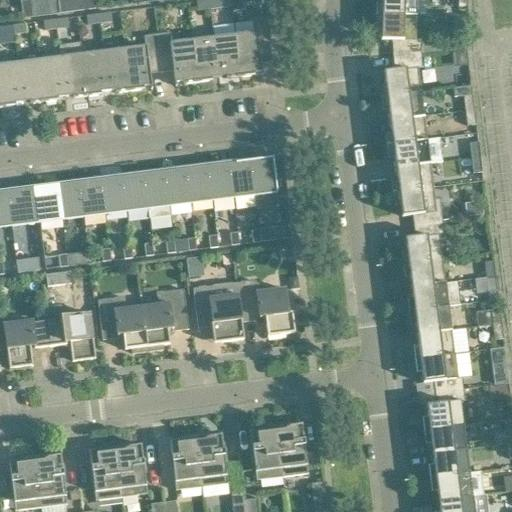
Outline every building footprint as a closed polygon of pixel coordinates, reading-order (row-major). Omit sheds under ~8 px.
[(82,0),(58,3),(60,14),(95,10),(93,0),(82,0)] [(222,9),(220,0),(215,0),(209,1),(210,10),(222,9)] [(416,17),(416,0),(381,0),(382,4),(376,4),(376,16),(416,17)] [(467,9),(466,0),(458,0),(458,9),(467,9)] [(210,10),(209,1),(197,3),(198,12),(210,10)] [(50,4),(47,9),(48,16),(60,14),(58,3),(50,4)] [(111,23),(110,14),(98,15),(99,24),(111,23)] [(99,24),(98,15),(87,17),(88,26),(99,24)] [(416,41),(416,17),(376,16),(376,29),(381,29),(381,41),(391,42),(393,57),(422,55),(421,41),(416,41)] [(68,28),(67,19),(55,21),(56,30),(68,28)] [(56,30),(55,21),(44,22),(45,31),(56,30)] [(270,48),(270,21),(255,23),(256,32),(235,35),(240,78),(255,76),(254,74),(261,73),(261,76),(262,76),(261,64),(272,63),(270,48)] [(26,34),(25,25),(12,26),(13,35),(26,34)] [(13,35),(12,26),(1,28),(2,37),(13,35)] [(197,84),(192,41),(171,43),(170,34),(157,35),(161,74),(173,72),(175,88),(176,87),(176,84),(182,83),(182,86),(197,84)] [(161,74),(157,35),(144,37),(145,47),(124,50),(130,92),(144,90),(144,88),(150,87),(151,91),(152,90),(150,75),(161,74)] [(240,78),(235,35),(213,38),(218,79),(225,78),(225,80),(240,78)] [(218,79),(213,38),(192,41),(197,84),(212,82),(212,80),(218,79)] [(130,92),(124,50),(103,52),(108,93),(115,92),(115,94),(130,92)] [(108,93),(103,52),(81,55),(87,98),(101,96),(101,94),(108,93)] [(87,98),(81,55),(60,58),(65,98),(72,97),(72,100),(87,98)] [(421,93),(418,69),(423,68),(422,55),(393,57),(394,71),(383,73),(385,86),(379,86),(381,99),(421,93)] [(65,98),(60,58),(38,60),(44,103),(59,101),(58,99),(65,98)] [(44,103),(38,60),(17,63),(22,104),(29,103),(29,105),(44,103)] [(22,104),(17,63),(0,65),(0,101),(1,109),(16,107),(15,105),(22,104)] [(471,88),(452,90),(453,98),(463,97),(465,112),(474,111),(472,96),(471,88)] [(424,117),(421,93),(381,99),(382,111),(388,110),(389,122),(424,117)] [(476,125),(474,111),(465,112),(467,126),(476,125)] [(427,141),(424,117),(389,122),(391,133),(385,134),(387,146),(427,141)] [(439,140),(427,141),(387,146),(388,158),(394,158),(395,169),(430,165),(430,164),(443,163),(439,140)] [(480,159),(478,143),(469,144),(471,160),(480,159)] [(273,159),(250,162),(255,196),(277,194),(278,199),(287,197),(284,170),(283,160),(273,161),(273,159)] [(482,173),(480,159),(471,160),(473,174),(482,173)] [(255,196),(250,162),(229,165),(233,199),(255,196)] [(233,199),(229,165),(208,167),(212,202),(233,199)] [(434,189),(430,165),(395,169),(397,181),(391,182),(393,194),(434,189)] [(212,202),(208,167),(186,170),(190,205),(212,202)] [(190,205),(186,170),(165,173),(169,207),(190,205)] [(169,207),(165,173),(143,175),(148,210),(169,207)] [(148,210),(143,175),(122,178),(126,213),(148,210)] [(126,213),(122,178),(100,181),(105,216),(126,213)] [(105,216),(100,181),(79,184),(83,218),(105,216)] [(83,218),(79,184),(58,186),(62,221),(83,218)] [(62,221),(58,186),(35,189),(40,224),(62,221)] [(437,212),(434,189),(393,194),(394,206),(400,205),(402,218),(412,217),(414,227),(442,224),(441,212),(437,212)] [(34,225),(29,190),(7,193),(11,227),(34,225)] [(7,193),(0,193),(0,228),(11,227),(7,193)] [(442,260),(439,236),(444,235),(442,224),(414,227),(415,238),(404,240),(406,251),(400,252),(402,265),(442,260)] [(292,239),(290,227),(283,228),(284,240),(292,239)] [(261,243),(259,231),(251,232),(253,244),(261,243)] [(239,245),(238,233),(230,234),(231,246),(239,245)] [(218,248),(217,236),(209,237),(210,249),(218,248)] [(197,251),(195,239),(187,240),(189,252),(197,251)] [(175,254),(174,242),(166,243),(167,255),(175,254)] [(154,256),(152,244),(144,245),(146,257),(154,256)] [(133,259),(131,247),(123,248),(124,260),(133,259)] [(111,262),(110,250),(101,251),(103,263),(111,262)] [(90,264),(88,252),(67,255),(68,267),(90,264)] [(68,267),(67,255),(59,256),(60,268),(68,267)] [(445,284),(442,260),(402,265),(404,279),(409,278),(411,288),(445,284)] [(26,272),(24,261),(16,262),(18,274),(26,272)] [(495,278),(493,262),(485,263),(486,279),(495,278)] [(70,286),(69,273),(45,276),(47,289),(70,286)] [(497,292),(495,278),(486,279),(488,293),(497,292)] [(288,315),(285,290),(267,293),(253,281),(235,284),(241,324),(256,323),(255,320),(265,319),(267,338),(295,335),(292,314),(288,315)] [(457,282),(445,284),(411,288),(412,298),(406,299),(408,313),(448,308),(448,307),(460,305),(457,282)] [(243,341),(241,324),(235,284),(193,289),(198,330),(205,329),(207,346),(243,341)] [(189,331),(186,311),(184,290),(156,293),(158,305),(142,307),(148,353),(163,351),(162,347),(169,346),(167,331),(172,330),(172,333),(189,331)] [(148,353),(142,307),(126,309),(125,298),(97,301),(102,342),(119,340),(119,337),(123,337),(125,351),(132,350),(132,355),(148,353)] [(95,360),(90,314),(63,317),(61,306),(45,308),(46,322),(47,322),(50,348),(66,346),(66,344),(70,343),(72,363),(95,360)] [(451,332),(448,308),(408,313),(410,326),(415,326),(417,336),(451,332)] [(501,325),(499,310),(491,311),(493,326),(501,325)] [(47,322),(46,322),(33,324),(33,321),(32,321),(29,318),(24,317),(14,318),(10,320),(9,324),(3,324),(9,371),(32,368),(30,348),(34,348),(34,350),(50,348),(47,322)] [(503,340),(501,325),(493,326),(494,341),(503,340)] [(454,355),(451,332),(417,336),(418,346),(412,347),(414,360),(454,355)] [(457,379),(454,355),(414,360),(416,374),(421,373),(423,385),(433,383),(435,394),(463,390),(462,378),(457,379)] [(463,427),(460,402),(465,402),(463,390),(435,394),(436,405),(426,406),(427,418),(421,418),(423,432),(463,427)] [(307,465),(302,426),(290,427),(290,424),(275,426),(282,479),(308,475),(307,465)] [(282,479),(275,426),(261,428),(262,431),(250,432),(255,472),(256,482),(282,479)] [(466,451),(463,427),(423,432),(425,445),(430,445),(432,455),(466,451)] [(227,476),(221,436),(210,437),(209,434),(195,436),(202,489),(228,485),(227,475),(227,476)] [(202,489),(195,436),(181,438),(181,441),(170,442),(175,482),(176,492),(202,489)] [(146,486),(141,446),(129,448),(129,444),(115,446),(121,499),(148,496),(147,486),(146,486)] [(121,499),(115,446),(101,448),(101,451),(90,453),(94,492),(96,502),(121,499)] [(469,474),(466,451),(432,455),(433,465),(427,466),(429,479),(469,474)] [(66,496),(61,456),(49,458),(49,455),(34,456),(41,509),(67,506),(66,496)] [(18,511),(41,509),(34,456),(20,458),(21,461),(9,463),(14,503),(15,511),(18,511)] [(472,498),(469,474),(429,479),(431,493),(437,492),(438,503),(472,498)] [(327,511),(324,483),(311,485),(314,511),(327,511)] [(245,511),(244,501),(243,494),(231,495),(232,511),(245,511)] [(474,511),(472,498),(438,503),(438,511),(474,511)] [(258,511),(257,500),(244,501),(245,511),(258,511)] [(176,511),(175,502),(163,504),(163,511),(176,511)]
